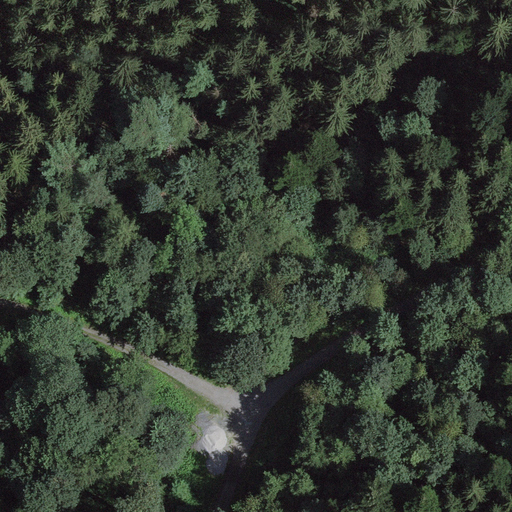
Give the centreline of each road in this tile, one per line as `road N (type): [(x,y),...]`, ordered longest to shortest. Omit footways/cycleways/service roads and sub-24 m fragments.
road 1 (track): [(225,511),(240,484),(243,410),(335,347),(511,248)]
road 2 (track): [(0,221),(213,0)]
road 3 (track): [(243,410),(125,346),(0,300)]
